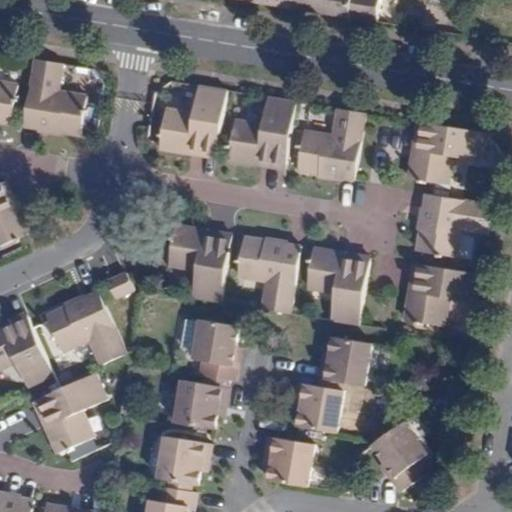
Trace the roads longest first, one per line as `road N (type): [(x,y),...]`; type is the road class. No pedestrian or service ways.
road 1 (tertiary): [(141,30),(511,90)]
road 2 (residential): [(141,30),(108,210),(75,246),(0,280)]
road 3 (tertiary): [(0,7),(141,30)]
road 4 (residential): [(489,511),(511,374)]
